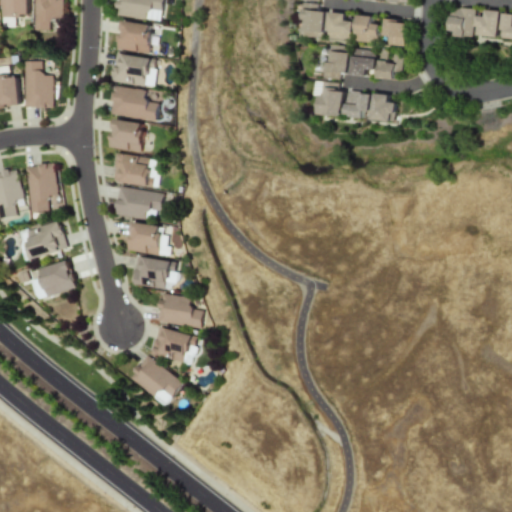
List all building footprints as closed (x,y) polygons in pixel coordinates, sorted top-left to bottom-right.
[(30,0),(1,0),(1,18),(30,18),(30,0)] [(62,0),(33,0),(33,30),(52,30),(53,20),(62,20),(62,0)] [(116,0),(115,14),(162,20),(164,0),(116,0)] [(323,37),(324,11),(317,11),(318,3),(304,3),(303,26),(301,26),(301,36),(323,37)] [(455,31),(455,36),(472,37),(474,8),(450,7),(449,30),(455,31)] [(475,36),(499,36),(499,10),(485,10),(485,16),(475,16),(475,36)] [(343,20),(344,13),(327,12),(325,38),(349,41),(351,21),(343,20)] [(511,38),(511,15),(511,13),(503,13),(502,38),(511,38)] [(371,23),(371,16),(354,15),(353,42),(377,43),(378,24),(371,23)] [(149,52),(153,24),(122,19),(118,48),(149,52)] [(386,44),(403,46),(405,22),(383,20),(382,36),(386,37),(386,44)] [(328,49),(324,71),(345,74),(348,52),(328,49)] [(375,51),(350,49),(348,75),(364,76),(364,69),(374,69),(375,51)] [(112,80),(151,85),(155,57),(115,52),(112,80)] [(394,80),(394,72),(400,72),(401,58),(377,57),(376,79),(394,80)] [(42,59),(23,60),(24,108),(54,108),(53,70),(42,70),(42,59)] [(0,108),(20,107),(18,73),(5,74),(5,66),(0,66),(0,108)] [(336,83),(314,83),(313,95),(319,95),(318,115),(342,116),(342,91),(336,91),(336,83)] [(148,100),(150,89),(112,85),(109,115),(156,120),(158,101),(148,100)] [(344,117),(364,118),(364,110),(369,111),(370,93),(346,91),(344,117)] [(394,121),(394,102),(388,102),(388,94),(372,94),(371,120),(394,121)] [(109,148),(142,152),(146,122),(113,118),(109,148)] [(112,182),(159,187),(161,167),(154,166),(155,157),(116,152),(112,182)] [(29,213),(49,211),(48,196),(58,195),(55,161),(25,164),(29,213)] [(0,170),(0,218),(17,215),(14,204),(24,202),(16,167),(0,170)] [(165,191),(118,187),(115,215),(152,219),(153,211),(163,211),(165,191)] [(60,220),(18,231),(25,260),(68,249),(60,220)] [(171,254),(172,237),(162,236),(163,224),(131,222),(129,250),(171,254)] [(133,284),(177,291),(181,262),(137,255),(133,284)] [(39,268),(41,278),(32,281),(37,299),(79,287),(71,259),(39,268)] [(204,328),(206,309),(196,308),(197,297),(161,293),(157,321),(204,328)] [(202,336),(159,326),(153,354),(195,364),(202,336)] [(185,382),(147,353),(128,378),(166,407),(185,382)]
